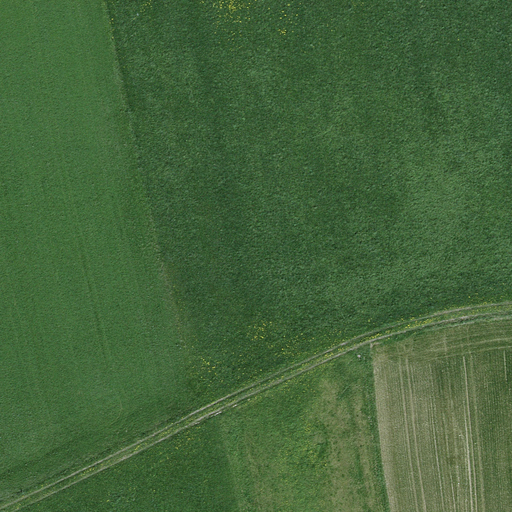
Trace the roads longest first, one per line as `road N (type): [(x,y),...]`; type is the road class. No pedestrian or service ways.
road 1 (track): [(511,307),(434,318),(345,346),(0,511)]
road 2 (track): [(345,346),(366,511)]
